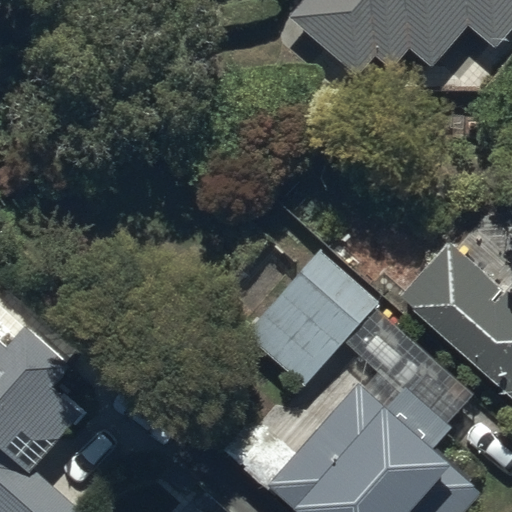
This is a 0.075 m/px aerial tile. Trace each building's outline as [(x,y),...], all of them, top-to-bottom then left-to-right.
[(511,0),(301,0),(290,14),(357,70),(369,56),(386,70),(408,43),(459,86),(511,22),(511,0)] [(410,302),(409,304),(511,395),(511,274),(502,286),(448,239),(400,293),(410,302)] [(381,301),(319,245),(242,331),(304,387),(381,301)] [(4,343),(0,339),(0,511),(78,511),(82,509),(32,464),(84,406),(57,382),(71,367),(22,323),(4,343)] [(385,406),(356,380),(295,448),(258,415),(226,451),(265,487),(268,484),(298,511),(460,511),(480,490),(444,457),(447,455),(433,442),(450,422),(406,383),(385,406)]
